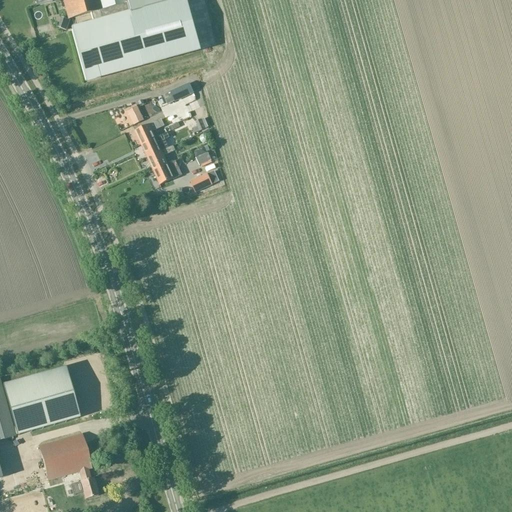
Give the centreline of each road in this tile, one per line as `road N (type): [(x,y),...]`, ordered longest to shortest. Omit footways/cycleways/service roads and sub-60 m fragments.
road 1 (secondary): [(178,511),(92,236),(0,52)]
road 2 (track): [(511,406),(174,500)]
